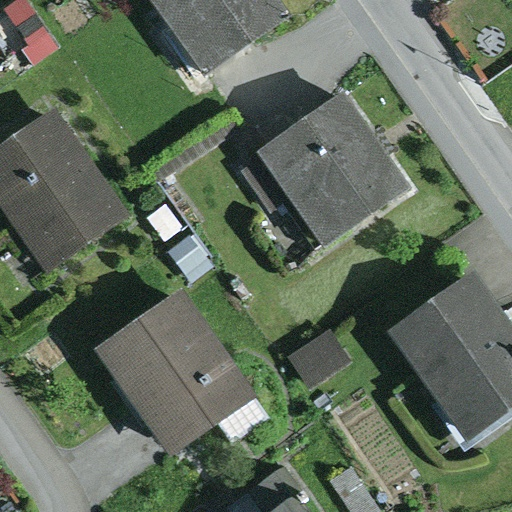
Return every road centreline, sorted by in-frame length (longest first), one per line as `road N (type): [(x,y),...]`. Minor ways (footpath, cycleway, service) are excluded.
road 1 (residential): [(384,0),(511,183)]
road 2 (residential): [(64,511),(59,473),(0,393)]
